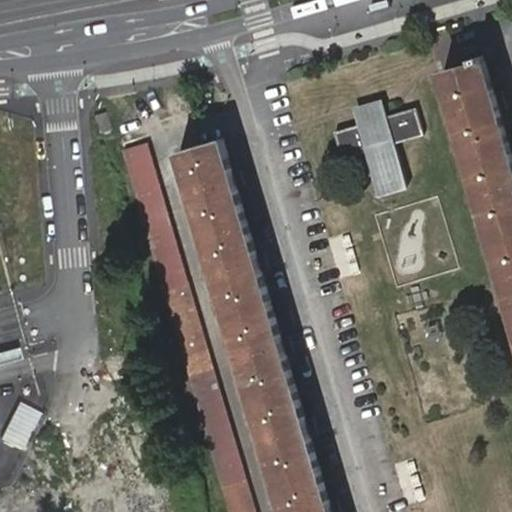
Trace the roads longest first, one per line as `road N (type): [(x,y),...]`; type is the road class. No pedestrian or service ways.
road 1 (residential): [(363,511),(217,32)]
road 2 (tertiary): [(238,0),(54,46)]
road 3 (tertiary): [(54,46),(165,43),(217,32)]
road 4 (unknown): [(109,511),(68,438),(62,361)]
